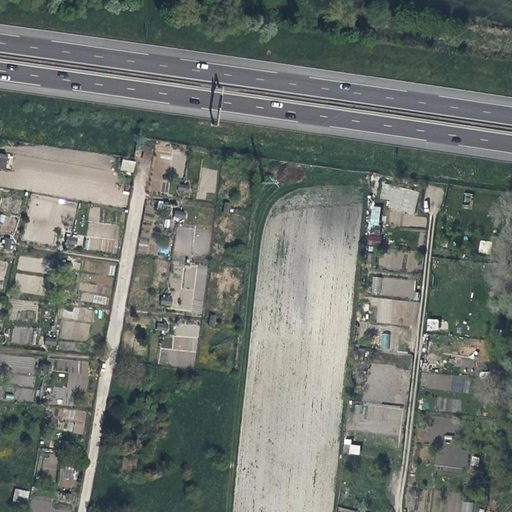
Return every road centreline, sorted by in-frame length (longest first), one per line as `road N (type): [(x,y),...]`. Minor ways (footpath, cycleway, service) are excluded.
road 1 (motorway): [(0,70),(511,144)]
road 2 (motorway): [(511,116),(0,43)]
road 3 (track): [(436,199),(401,511)]
road 4 (track): [(237,0),(370,34),(511,49)]
